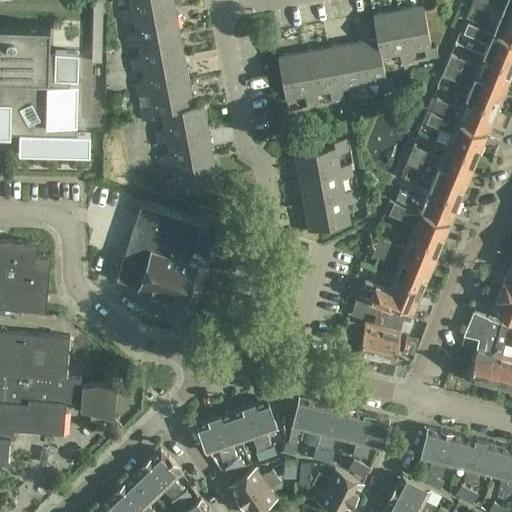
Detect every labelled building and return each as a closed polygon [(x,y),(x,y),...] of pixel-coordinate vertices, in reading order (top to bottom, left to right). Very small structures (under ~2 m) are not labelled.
[(93,0),(93,14),(104,14),(104,0),(93,0)] [(132,14),(174,6),(172,0),(128,0),(130,8),(120,10),(123,22),(133,20),(132,14)] [(472,0),(471,3),(482,8),(485,1),(482,0),(472,0)] [(511,0),(482,0),(485,1),(502,8),(502,7),(511,11),(511,0)] [(423,5),(397,10),(404,51),(411,50),(425,48),(427,58),(438,56),(436,44),(430,46),(423,5)] [(136,39),(178,31),(174,6),(132,14),(133,20),(135,33),(125,35),(127,47),(137,45),(136,39)] [(511,11),(502,7),(502,8),(493,29),(511,36),(511,11)] [(372,14),(376,37),(380,56),(381,55),(400,52),(402,63),(413,61),(411,50),(404,51),(397,10),(372,14)] [(488,43),(483,54),(511,66),(511,40),(467,22),(463,32),(488,43)] [(20,134),(19,156),(89,158),(90,135),(75,135),(76,87),(41,86),(42,25),(0,24),(0,134),(10,135),(10,134),(20,134)] [(141,63),(183,55),(178,31),(136,39),(137,45),(138,45),(140,58),(130,60),(132,71),(142,69),(141,63)] [(376,37),(352,42),(359,83),(365,82),(378,80),(379,90),(392,88),(390,77),(385,78),(381,55),(380,56),(376,37)] [(352,42),(327,46),(335,87),(340,86),(353,84),(355,95),(367,93),(365,82),(359,83),(352,42)] [(327,46),(303,50),(310,92),(315,91),(328,89),(330,99),(342,97),(340,86),(335,87),(327,46)] [(310,92),(303,50),(277,55),(284,96),(304,93),(306,104),(317,102),(315,91),(310,92)] [(450,53),(445,63),(505,88),(511,70),(511,66),(483,54),(478,65),(450,53)] [(137,96),(147,94),(146,88),(188,80),(183,55),(141,63),(142,69),(145,82),(134,84),(137,96)] [(505,88),(445,63),(441,73),(470,85),(466,96),(496,109),(505,88)] [(152,113),(160,112),(160,111),(202,103),(202,102),(192,103),(188,80),(146,88),(147,94),(149,107),(140,109),(142,121),(153,119),(152,113)] [(496,109),(466,96),(459,111),(431,99),(427,107),(457,118),(487,131),(496,109)] [(155,143),(166,141),(164,135),(207,127),(202,103),(160,111),(160,112),(163,129),(153,131),(155,143)] [(446,144),(477,157),(486,135),(455,122),(455,123),(430,112),(426,121),(451,131),(446,144)] [(160,168),(170,166),(169,160),(211,152),(207,127),(164,135),(166,141),(168,155),(158,157),(160,168)] [(293,154),(298,180),(340,172),(338,165),(336,152),(346,150),(344,139),(333,141),(334,147),(293,154)] [(409,154),(468,178),(477,157),(446,144),(440,158),(413,146),(409,154)] [(169,160),(170,166),(173,179),(162,181),(165,193),(177,191),(176,185),(216,177),(211,152),(169,160)] [(409,154),(406,162),(434,173),(428,187),(459,199),(468,178),(409,154)] [(298,180),(303,204),(344,196),(343,190),(341,178),(350,176),(348,163),(338,165),(340,172),(298,180)] [(459,199),(428,187),(423,199),(398,189),(395,198),(419,208),(420,208),(450,221),(459,199)] [(344,196),(303,204),(307,229),(349,221),(345,202),(355,200),(353,188),(343,190),(344,196)] [(410,234),(440,246),(448,224),(393,201),(388,213),(414,224),(410,234)] [(115,279),(138,287),(182,302),(195,264),(188,262),(201,224),(140,204),(115,279)] [(376,244),(431,267),(440,246),(410,234),(405,247),(379,236),(376,244)] [(69,335),(0,329),(0,306),(45,311),(50,255),(36,254),(38,242),(13,240),(0,238),(0,466),(0,464),(7,463),(9,438),(12,438),(14,428),(62,432),(65,401),(74,402),(73,406),(79,407),(79,409),(114,419),(117,381),(82,385),(80,385),(81,377),(65,376),(69,335)] [(398,264),(393,276),(422,288),(431,267),(376,244),(372,253),(398,264)] [(511,267),(509,266),(500,288),(511,293),(511,267)] [(371,292),(369,297),(386,305),(390,306),(392,302),(413,311),(422,288),(393,276),(388,288),(365,278),(361,288),(371,292)] [(511,293),(500,288),(491,310),(511,318),(511,293)] [(370,355),(374,356),(386,305),(369,297),(368,298),(356,294),(350,314),(362,318),(365,309),(377,312),(374,322),(365,320),(357,352),(359,352),(358,355),(369,358),(370,355)] [(386,305),(374,356),(395,361),(398,349),(395,348),(403,319),(409,321),(411,315),(410,315),(411,315),(390,306),(386,305)] [(465,378),(484,383),(497,333),(500,322),(488,318),(478,336),(488,339),(485,349),(476,347),(471,368),(468,367),(465,378)] [(497,333),(484,383),(490,384),(490,386),(501,389),(509,355),(501,353),(505,336),(506,336),(508,325),(500,322),(497,333)] [(88,352),(78,363),(95,377),(104,366),(88,352)] [(511,389),(511,355),(509,355),(501,389),(511,392),(511,389)] [(299,428),(310,430),(317,400),(299,395),(291,426),(288,439),(296,440),(299,428)] [(254,402),(248,404),(263,447),(270,444),(266,431),(276,428),(266,398),(254,403),(254,402)] [(310,430),(320,433),(317,445),(324,447),(327,434),(335,404),(334,404),(317,400),(310,430)] [(335,404),(327,434),(324,447),(331,449),(334,436),(344,439),(352,408),(353,408),(353,407),(334,403),(334,404),(335,404)] [(243,406),(231,411),(242,440),(252,436),(256,449),(263,447),(248,404),(243,405),(243,406)] [(369,412),(353,408),(352,408),(344,439),(355,441),(352,454),(358,455),(369,412)] [(220,413),(214,415),(229,458),(236,456),(232,443),(242,440),(231,411),(220,415),(220,413)] [(388,417),(369,412),(358,455),(367,457),(369,445),(380,448),(388,417)] [(207,452),(218,448),(222,461),(229,458),(214,415),(208,417),(209,418),(197,422),(207,452)] [(435,474),(446,430),(440,428),(439,429),(427,427),(420,457),(430,460),(427,472),(435,474)] [(455,466),(463,435),(451,432),(451,431),(446,430),(435,474),(442,476),(445,463),(455,466)] [(470,483),(473,470),(481,438),(475,437),(475,438),(463,435),(455,466),(465,468),(463,481),(470,483)] [(480,472),(490,474),(498,444),(486,441),(486,440),(481,438),(473,470),(470,483),(477,484),(480,472)] [(296,443),(286,440),(283,450),(294,453),(296,443)] [(490,474),(501,477),(498,489),(504,491),(507,478),(511,459),(511,445),(510,445),(510,447),(498,444),(490,474)] [(264,448),(267,456),(275,453),(272,445),(264,448)] [(323,449),(315,447),(313,457),(321,459),(323,449)] [(264,448),(256,451),(259,459),(267,456),(264,448)] [(146,461),(168,485),(177,494),(183,488),(174,479),(182,471),(175,464),(175,463),(168,456),(167,456),(160,449),(151,458),(150,457),(146,461)] [(332,451),(323,449),(321,459),(330,461),(332,451)] [(239,457),(232,462),(238,471),(245,466),(239,457)] [(285,459),(284,468),(295,468),(295,460),(285,459)] [(348,469),(356,473),(361,463),(354,459),(348,469)] [(142,465),(133,474),(155,497),(163,489),(172,499),(177,494),(168,485),(146,461),(142,465)] [(238,471),(232,462),(224,467),(231,477),(238,471)] [(301,462),(300,473),(309,473),(310,463),(301,462)] [(369,467),(361,463),(356,473),(364,477),(364,476),(369,467)] [(229,484),(239,499),(276,474),(272,468),(261,476),(255,466),(229,484)] [(318,471),(314,478),(354,498),(362,482),(335,467),(329,477),(318,471)] [(283,476),(294,477),(295,468),(284,468),(283,476)] [(424,479),(431,483),(434,476),(427,472),(424,479)] [(300,484),(308,484),(309,473),(300,473),(300,484)] [(124,482),(120,486),(144,511),(155,511),(148,504),(155,497),(133,474),(125,483),(124,482)] [(276,474),(239,499),(247,511),(253,511),(276,497),(269,488),(280,480),(276,474)] [(395,485),(392,491),(430,511),(432,511),(437,505),(425,499),(430,489),(402,475),(396,486),(395,485)] [(434,476),(431,483),(439,488),(443,481),(434,476)] [(311,484),(322,490),(317,500),(340,511),(346,511),(354,498),(314,478),(311,484)] [(456,494),(463,498),(468,488),(461,484),(456,494)] [(118,511),(144,511),(120,486),(116,490),(116,491),(107,499),(118,511)] [(468,488),(463,498),(471,502),(476,492),(468,488)] [(186,490),(179,495),(184,503),(191,499),(191,498),(186,490)] [(391,497),(385,507),(393,511),(417,511),(418,511),(430,511),(392,491),(390,496),(391,497)] [(179,495),(171,500),(176,508),(184,503),(179,495)] [(210,511),(208,508),(207,509),(200,499),(180,511),(210,511)] [(488,511),(490,511),(496,511),(501,505),(493,501),(488,511)] [(113,511),(104,503),(94,511),(113,511)]
